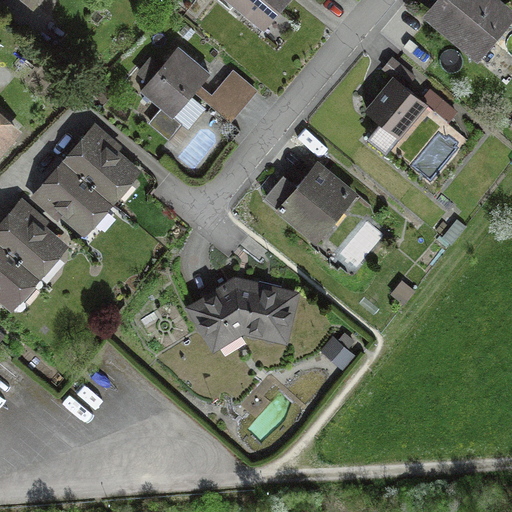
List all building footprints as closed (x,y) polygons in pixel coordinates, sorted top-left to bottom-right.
[(224,0),(263,32),(289,0),(224,0)] [(487,0),(446,0),(430,21),(477,58),(509,18),(487,0)] [(150,79),(140,92),(188,127),(203,106),(230,127),(254,95),(228,75),(211,98),(197,88),(208,74),(176,50),(162,68),(151,59),(141,72),(150,79)] [(377,124),(363,142),(383,156),(422,105),(446,124),(455,112),(389,61),(383,69),(395,79),(366,116),(377,124)] [(0,151),(15,134),(0,121),(0,151)] [(96,130),(67,163),(108,199),(131,173),(110,155),(116,147),(96,130)] [(67,163),(37,197),(78,233),(108,199),(67,163)] [(265,201),(311,241),(348,199),(315,170),(295,193),(282,182),(265,201)] [(22,202),(0,229),(0,244),(35,273),(58,246),(38,230),(46,221),(22,202)] [(0,244),(0,304),(5,309),(35,273),(0,244)] [(234,289),(191,311),(212,349),(239,331),(284,341),(294,300),(234,289)] [(331,341),(324,350),(342,364),(349,355),(331,341)]
